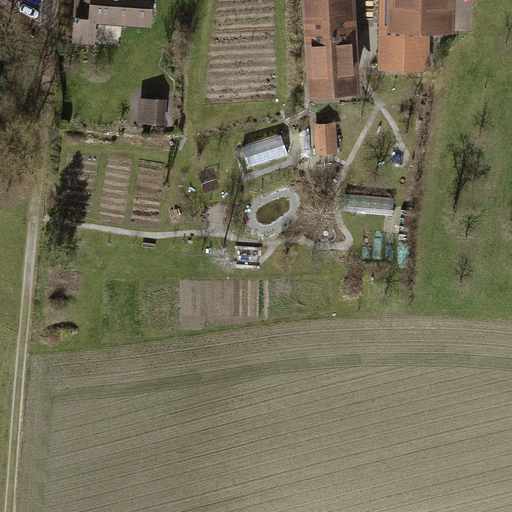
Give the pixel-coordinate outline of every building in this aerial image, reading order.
[(158,0),(93,0),(91,23),(78,21),(75,47),(98,49),(100,24),(156,29),(158,0)] [(357,0),(302,0),(308,107),(363,104),(357,0)] [(389,0),(388,43),(454,45),(454,6),(464,6),(463,0),(389,0)] [(219,13),(210,13),(211,31),(220,31),(219,13)] [(172,107),(139,106),(138,131),(171,132),(172,107)] [(340,160),(338,129),(317,130),(320,162),(340,160)] [(252,166),(291,155),(285,133),(246,144),(252,166)] [(397,203),(347,200),(346,213),(396,216),(397,203)]
